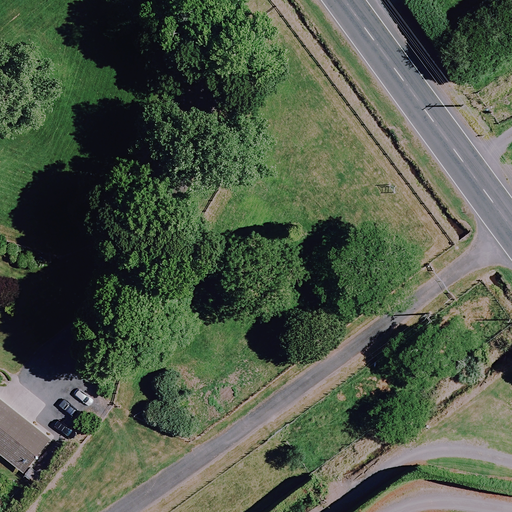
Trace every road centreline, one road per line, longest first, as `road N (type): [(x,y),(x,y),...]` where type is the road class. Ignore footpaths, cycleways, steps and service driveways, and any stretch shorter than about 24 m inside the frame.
road 1 (unknown): [(511,231),(117,511)]
road 2 (primary): [(342,0),(511,229)]
